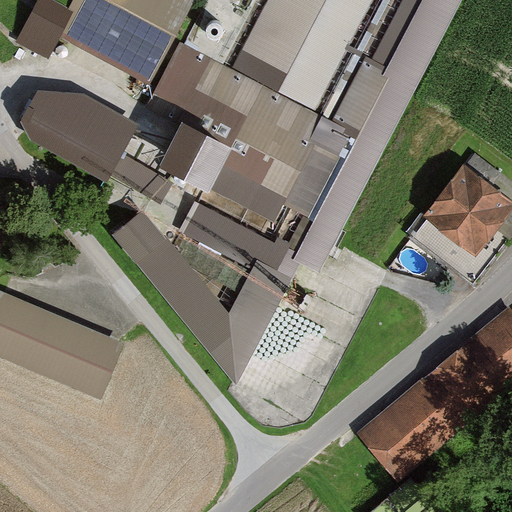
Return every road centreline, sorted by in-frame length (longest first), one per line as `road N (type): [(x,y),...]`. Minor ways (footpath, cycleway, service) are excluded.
road 1 (unclassified): [(274,478),(0,137)]
road 2 (unclassified): [(511,266),(274,478)]
